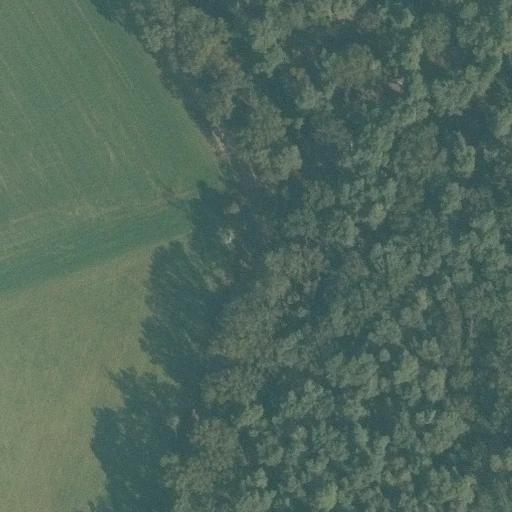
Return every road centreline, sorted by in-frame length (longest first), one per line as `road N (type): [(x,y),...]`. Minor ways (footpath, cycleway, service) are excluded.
road 1 (track): [(329,0),(251,203),(226,338),(169,511)]
road 2 (track): [(142,0),(217,124),(251,203)]
